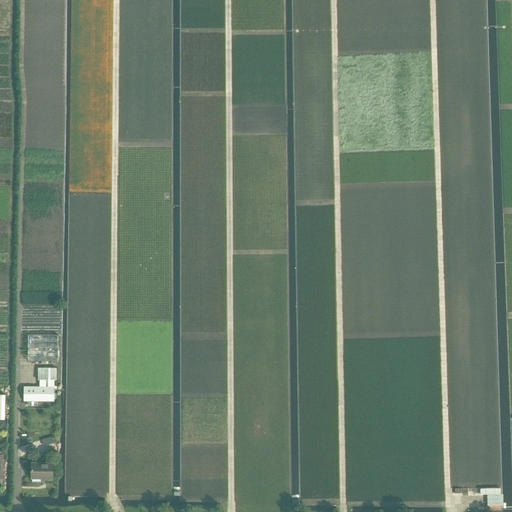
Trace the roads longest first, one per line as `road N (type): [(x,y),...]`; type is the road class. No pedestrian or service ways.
road 1 (track): [(432,0),(447,511)]
road 2 (track): [(342,511),(333,0)]
road 3 (track): [(116,0),(111,511)]
road 4 (track): [(227,0),(230,511)]
